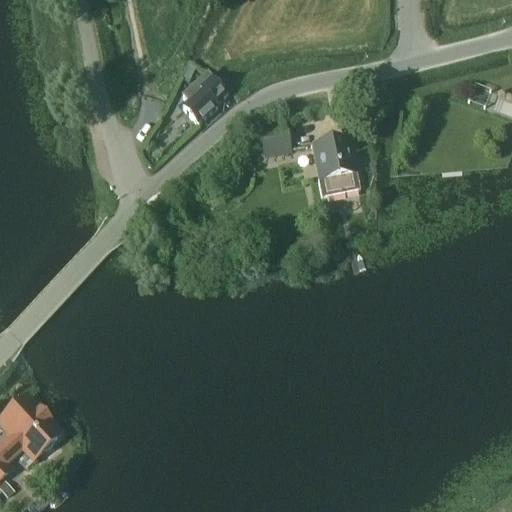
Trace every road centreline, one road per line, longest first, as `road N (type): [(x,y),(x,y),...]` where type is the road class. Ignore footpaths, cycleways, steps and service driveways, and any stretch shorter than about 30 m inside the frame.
road 1 (unclassified): [(134,208),(233,118),(272,94),(511,39)]
road 2 (unclassified): [(134,208),(76,0)]
road 3 (unclassified): [(0,355),(134,208)]
